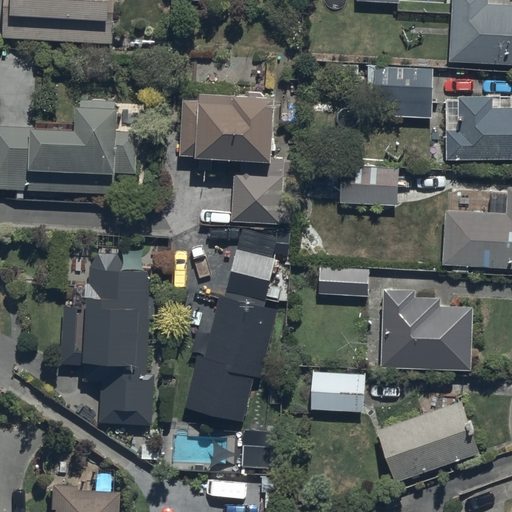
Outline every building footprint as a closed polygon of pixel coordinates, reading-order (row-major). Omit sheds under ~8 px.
[(4,0),(4,32),(112,37),(114,9),(110,9),(110,0),(4,0)] [(511,0),(452,0),(449,61),(511,65),(511,0)] [(430,114),(432,62),(368,61),(367,93),(373,93),(373,113),(430,114)] [(273,151),(275,86),(199,83),(199,95),(182,94),(180,150),(200,151),(199,165),(212,165),(213,149),(242,150),(241,167),(234,166),(233,218),(291,220),(294,156),(284,155),(284,152),(273,151)] [(511,155),(511,102),(490,104),(490,93),(445,93),(445,156),(511,155)] [(0,127),(0,194),(115,197),(118,99),(74,98),(73,129),(0,127)] [(397,200),(397,162),(341,161),(340,199),(397,200)] [(445,212),(442,265),(511,267),(511,189),(507,189),(506,215),(445,212)] [(187,411),(241,424),(280,261),(225,248),(187,411)] [(99,428),(150,430),(156,264),(77,261),(73,376),(101,377),(99,428)] [(367,292),(368,265),(318,264),(317,290),(367,292)] [(381,369),(470,371),(471,290),(383,288),(381,369)] [(363,407),(364,368),(341,369),(341,364),(323,364),(323,367),(310,367),(310,405),(363,407)] [(376,434),(395,485),(479,453),(460,403),(376,434)] [(118,511),(120,486),(50,482),(48,511),(118,511)]
